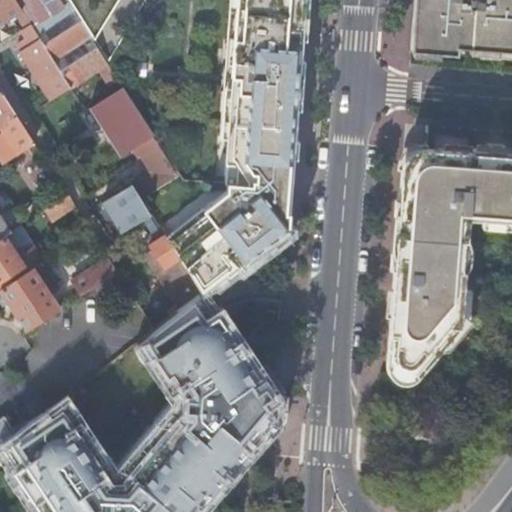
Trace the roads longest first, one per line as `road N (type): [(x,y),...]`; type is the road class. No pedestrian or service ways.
road 1 (tertiary): [(327,446),(353,88)]
road 2 (residential): [(353,88),(511,98)]
